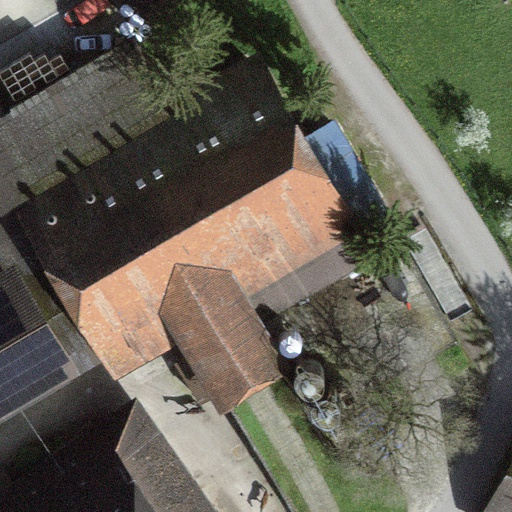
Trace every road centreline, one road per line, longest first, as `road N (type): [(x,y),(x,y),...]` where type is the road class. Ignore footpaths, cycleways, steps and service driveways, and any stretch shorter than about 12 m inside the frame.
road 1 (unclassified): [(459,511),(476,484),(510,370),(480,265),(354,93),(314,0)]
road 2 (track): [(0,459),(152,368),(249,511)]
